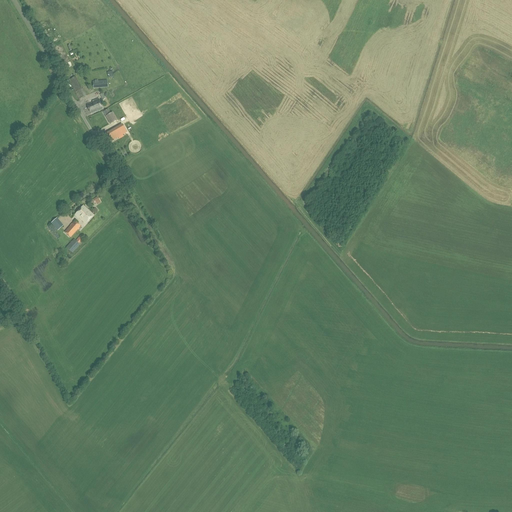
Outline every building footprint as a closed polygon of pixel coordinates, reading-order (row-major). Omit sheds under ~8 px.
[(79,99),(86,96),(83,88),(81,89),(75,76),(69,80),(79,99)] [(97,111),(103,109),(99,99),(92,101),(92,102),(87,104),(91,113),(97,111)] [(110,124),(117,120),(113,112),(110,114),(108,109),(104,111),(107,116),(106,116),(110,124)] [(127,132),(123,125),(115,129),(119,136),(127,132)] [(86,224),(94,215),(83,206),(76,214),(86,224)] [(58,230),(63,225),(57,218),(51,223),(58,230)] [(71,237),(81,226),(75,221),(65,232),(71,237)] [(79,243),(83,238),(80,236),(76,241),(74,239),(66,247),(72,253),(80,244),(79,243)]
